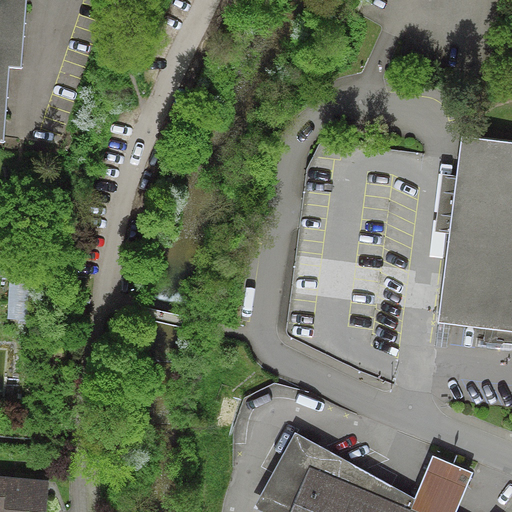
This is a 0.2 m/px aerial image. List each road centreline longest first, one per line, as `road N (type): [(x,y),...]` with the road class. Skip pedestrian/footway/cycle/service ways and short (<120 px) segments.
road 1 (residential): [(103,279),(154,125),(210,0)]
road 2 (residential): [(511,457),(270,352)]
